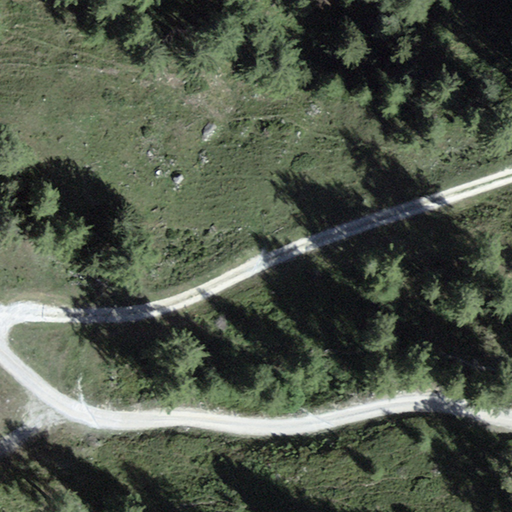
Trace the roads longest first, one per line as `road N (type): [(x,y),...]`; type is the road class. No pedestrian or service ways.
road 1 (track): [(511,423),(420,406),(284,434),(205,422),(70,420),(0,347)]
road 2 (track): [(0,330),(29,312),(154,328),(371,233),(511,186)]
